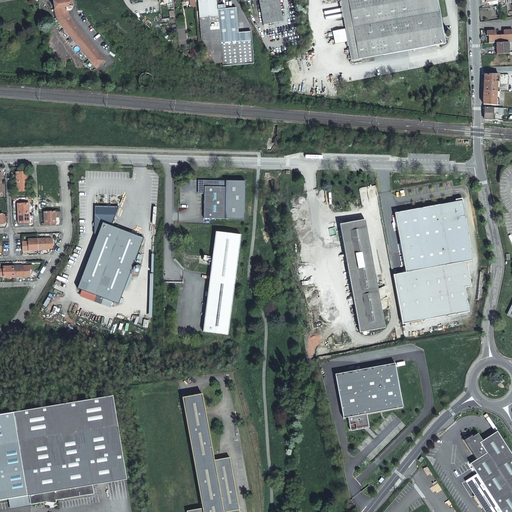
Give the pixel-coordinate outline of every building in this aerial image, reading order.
[(60,23),(97,68),(106,60),(75,22),(72,20),(70,17),(68,14),(66,10),(70,9),(71,9),(72,9),(72,8),(72,7),(72,6),(73,6),(71,0),(64,0),(53,2),(55,10),(55,13),(56,17),(58,20),(60,23)] [(253,64),(250,33),(238,34),(235,9),(217,11),(215,0),(197,0),(203,64),(212,64),(212,66),(216,65),(216,63),(222,63),(222,67),(253,64)] [(279,0),(257,0),(262,25),(283,21),(279,0)] [(342,0),(353,61),(445,44),(437,0),(342,0)] [(489,36),(489,43),(496,43),(509,43),(511,43),(511,35),(511,34),(511,30),(504,31),(504,35),(496,36),(496,31),(487,32),(487,36),(489,36)] [(510,54),(509,43),(496,43),(497,55),(510,54)] [(483,75),(483,104),(496,104),(497,91),(497,82),(499,82),(499,75),(483,75)] [(493,108),(485,107),(484,118),(493,119),(493,108)] [(200,191),(202,193),(205,193),(205,219),(224,219),(225,187),(220,187),(220,181),(198,180),(198,187),(200,187),(200,191)] [(244,181),(220,181),(220,187),(225,187),(224,219),(244,218),(244,181)] [(461,202),(392,213),(402,272),(393,274),(402,324),(469,312),(464,288),(471,287),(466,261),(472,261),(461,202)] [(118,207),(94,206),(94,233),(97,235),(77,288),(118,304),(130,272),(138,276),(142,266),(133,263),(142,238),(110,226),(118,207)] [(49,212),(44,213),(44,223),(42,223),(42,226),(50,225),(49,212)] [(60,218),(60,212),(55,212),(49,212),(50,225),(55,225),(55,218),(60,218)] [(365,219),(340,224),(360,331),(385,327),(365,219)] [(216,232),(204,314),(202,331),(227,335),(241,235),(216,232)] [(342,335),(333,336),(334,345),(344,344),(342,335)] [(403,406),(395,363),(335,374),(343,417),(348,416),(350,429),(369,425),(366,413),(403,406)] [(214,459),(202,393),(183,397),(202,509),(186,511),(239,511),(230,456),(214,459)] [(13,413),(27,496),(29,496),(31,505),(46,502),(56,503),(56,501),(56,500),(94,494),(93,485),(127,479),(112,396),(13,413)] [(27,496),(13,413),(0,414),(0,499),(8,498),(10,509),(31,505),(29,496),(27,496)] [(511,511),(511,454),(497,431),(482,440),(477,433),(472,437),(467,441),(478,458),(476,459),(470,463),(500,511),(511,511)] [(472,437),(471,435),(463,440),(476,459),(478,458),(467,441),(472,437)] [(422,469),(428,478),(433,475),(427,466),(422,469)]
